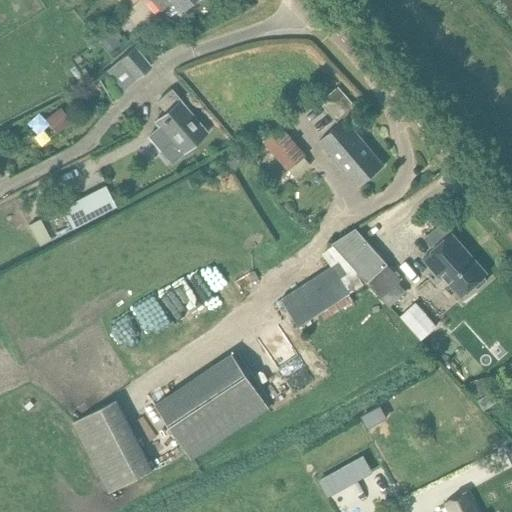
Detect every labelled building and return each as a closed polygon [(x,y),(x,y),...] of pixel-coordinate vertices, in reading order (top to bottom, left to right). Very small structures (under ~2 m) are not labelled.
[(153,0),(161,10),(170,2),(179,12),(193,0),(153,0)] [(163,13),(152,22),(164,36),(175,28),(163,13)] [(137,50),(134,47),(104,71),(120,91),(151,66),(137,50)] [(357,188),(369,178),(384,165),(345,120),(358,108),(338,86),(321,101),(340,124),(318,142),(357,188)] [(166,112),(157,119),(161,123),(158,126),(161,130),(158,132),(166,141),(168,139),(171,142),(161,151),(171,163),(207,133),(171,90),(157,102),(166,112)] [(60,107),(45,119),(57,134),(72,122),(60,107)] [(311,165),(293,145),(281,131),(269,141),(267,139),(249,154),(261,168),(275,157),(288,171),(289,170),(296,178),(311,165)] [(106,186),(62,209),(73,229),(116,205),(106,186)] [(40,219),(30,224),(40,245),(50,240),(40,219)] [(453,234),(452,234),(444,224),(426,239),(434,249),(422,259),(438,278),(441,275),(459,296),(474,283),(479,288),(487,281),(485,274),(486,273),(453,234)] [(368,282),(388,264),(357,228),(333,243),(368,282)] [(333,266),(281,299),(299,326),(350,293),(333,266)] [(414,303),(400,315),(421,339),(435,326),(414,303)] [(233,353),(156,405),(193,459),(270,408),(233,353)] [(483,378),(471,381),(475,397),(490,393),(487,382),(484,383),(483,378)] [(120,399),(74,423),(109,492),(156,469),(120,399)] [(370,410),(361,415),(367,428),(377,422),(370,410)] [(335,471),(320,479),(329,495),(343,486),(335,471)] [(476,511),(466,493),(446,503),(450,511),(476,511)]
